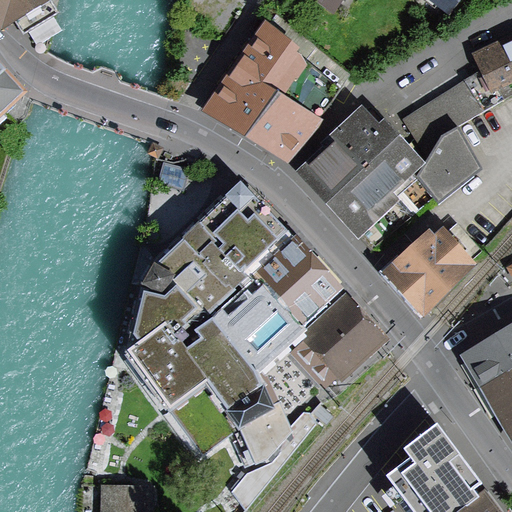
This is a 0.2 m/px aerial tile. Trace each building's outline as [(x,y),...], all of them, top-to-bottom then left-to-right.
[(0,0),(0,22),(1,24),(13,17),(22,31),(27,28),(41,51),(49,47),(55,16),(53,12),(58,9),(51,0),(0,0)] [(314,0),(333,14),(343,0),(314,0)] [(424,0),(450,18),(462,0),(424,0)] [(289,167),(320,131),(323,123),(318,121),(352,75),(275,18),(269,27),(266,25),(200,115),(289,167)] [(511,35),(471,56),(480,74),(488,70),(499,92),(511,85),(511,35)] [(0,109),(28,85),(0,56),(0,109)] [(480,74),(465,82),(402,121),(428,163),(440,138),(455,129),(484,112),(504,102),(499,92),(488,70),(480,74)] [(379,128),(360,108),(318,146),(321,149),(294,175),(357,242),(400,203),(396,198),(401,193),(399,191),(425,167),(384,123),(379,128)] [(440,207),(482,172),(455,129),(440,138),(428,163),(419,181),(440,207)] [(160,154),(162,149),(153,145),(148,156),(153,158),(156,152),(160,154)] [(188,171),(165,164),(159,183),(183,190),(188,171)] [(203,452),(237,427),(238,428),(249,420),(267,412),(272,409),(256,374),(254,372),(214,322),(208,314),(203,309),(285,232),(241,186),(155,268),(145,285),(129,353),(171,409),(172,408),(203,452)] [(435,238),(429,232),(382,277),(423,320),(440,304),(478,268),(475,265),(471,261),(481,252),(456,225),(446,234),(442,230),(435,238)] [(247,292),(214,322),(254,372),(343,292),(295,240),(252,279),(254,281),(245,290),(247,292)] [(388,341),(344,296),(262,375),(298,412),(301,409),(309,417),(312,414),(321,405),(388,341)] [(480,392),(511,371),(511,325),(459,359),(480,392)] [(511,371),(480,392),(511,443),(511,371)] [(321,405),(312,414),(325,427),(334,419),(321,405)] [(293,466),(267,412),(249,420),(278,483),(293,466)] [(411,511),(459,511),(482,496),(488,491),(437,421),(397,450),(404,458),(374,481),(396,510),(405,503),(411,511)] [(154,511),(155,487),(101,486),(100,511),(154,511)] [(493,511),(482,496),(459,511),(493,511)]
